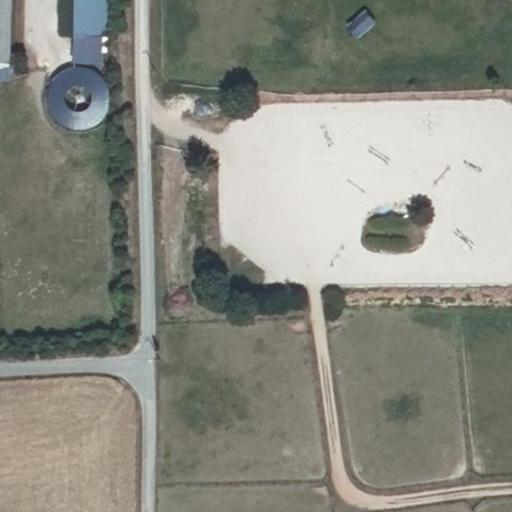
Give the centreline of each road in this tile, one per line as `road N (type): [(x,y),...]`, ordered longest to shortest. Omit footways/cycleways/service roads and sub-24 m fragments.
road 1 (unclassified): [(139,0),(146,366)]
road 2 (residential): [(146,366),(0,373)]
road 3 (unclassified): [(146,366),(147,511)]
